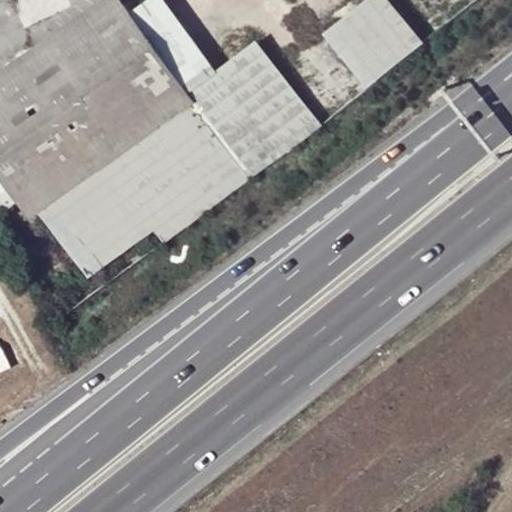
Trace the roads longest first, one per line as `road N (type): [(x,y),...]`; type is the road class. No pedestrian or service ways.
road 1 (motorway): [(511,101),(0,508)]
road 2 (motorway): [(511,85),(0,456)]
road 3 (motorway): [(106,511),(511,192)]
